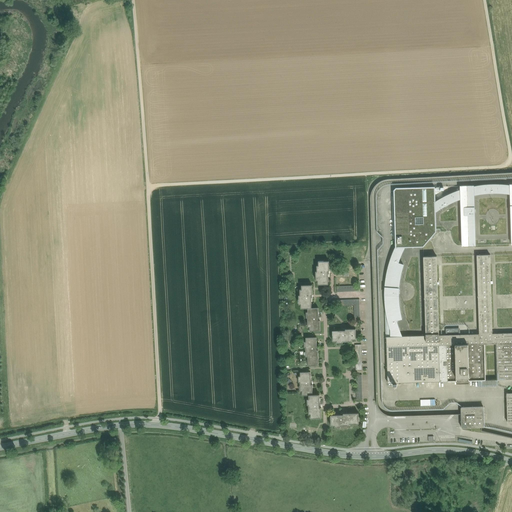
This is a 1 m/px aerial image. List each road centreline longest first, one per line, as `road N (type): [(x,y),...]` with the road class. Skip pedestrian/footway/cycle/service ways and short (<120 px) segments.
road 1 (track): [(484,0),(511,167),(148,185)]
road 2 (tertiary): [(511,462),(454,450),(337,455),(159,424),(0,446)]
road 3 (track): [(135,0),(159,418)]
